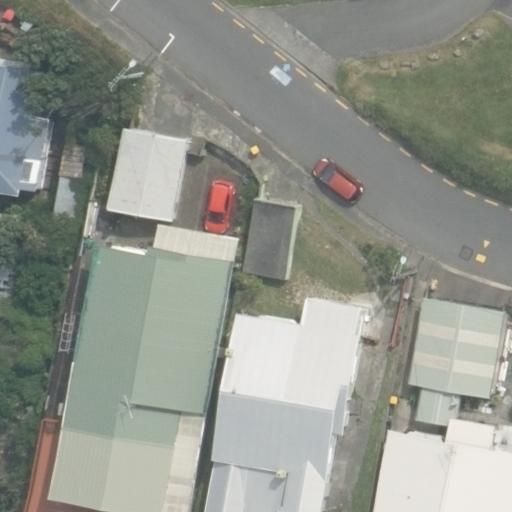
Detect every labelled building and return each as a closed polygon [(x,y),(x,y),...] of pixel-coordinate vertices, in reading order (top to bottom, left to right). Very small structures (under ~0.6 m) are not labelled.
[(0,184),(26,189),(27,182),(45,185),(67,64),(0,51),(0,184)] [(177,215),(193,135),(126,121),(110,202),(177,215)] [(289,276),(302,202),(258,194),(245,268),(289,276)] [(159,511),(192,511),(245,234),(163,218),(158,241),(153,241),(153,246),(102,236),(52,491),(159,511)] [(488,386),(504,299),(420,284),(404,371),(418,374),(412,408),(452,415),(458,381),(488,386)] [(339,426),(349,428),(369,310),(365,309),(367,300),(310,291),(306,318),(244,307),(209,511),(296,511),(298,504),(325,509),(339,426)] [(497,431),(499,420),(455,412),(451,432),(395,424),(377,511),(511,511),(511,443),(502,442),(504,432),(497,431)]
